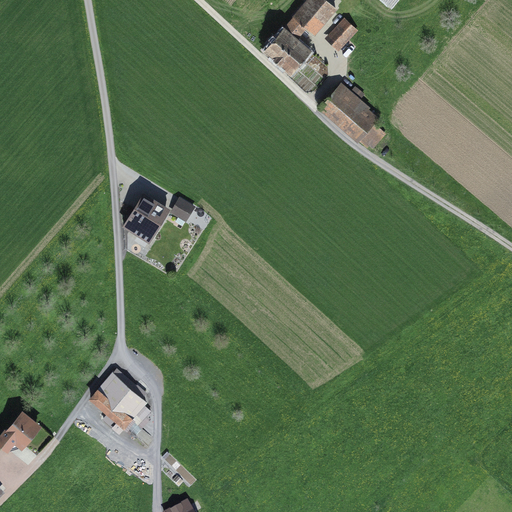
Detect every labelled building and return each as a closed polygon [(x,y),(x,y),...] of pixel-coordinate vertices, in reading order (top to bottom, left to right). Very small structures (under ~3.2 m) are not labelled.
[(295,17),(287,27),(298,37),(306,27),(314,34),(336,8),(326,0),(307,0),(293,16),(295,17)] [(454,121),(511,166),(511,0),(491,0),(448,53),(447,53),(438,73),(427,77),(433,91),(435,91),(440,80),(451,89),(457,75),(468,80),(465,106),(452,104),(456,111),(450,111),(454,121)] [(345,22),(329,38),(338,48),(355,31),(345,22)] [(296,39),(298,37),(287,27),(266,51),(291,73),(310,51),(296,39)] [(358,99),(341,84),(321,107),(367,146),(369,144),(373,148),(386,133),(364,115),(369,109),(358,99)] [(169,210),(144,195),(125,226),(135,232),(133,234),(148,243),(169,210)] [(194,207),(180,199),(173,211),(186,220),(194,207)] [(113,373),(91,398),(108,413),(103,418),(120,432),(124,427),(131,433),(150,410),(144,404),(146,402),(141,398),(146,392),(138,386),(134,391),(113,373)] [(7,430),(0,437),(0,442),(8,449),(16,438),(24,445),(38,428),(21,415),(8,431),(7,430)] [(192,511),(188,502),(169,511),(192,511)]
